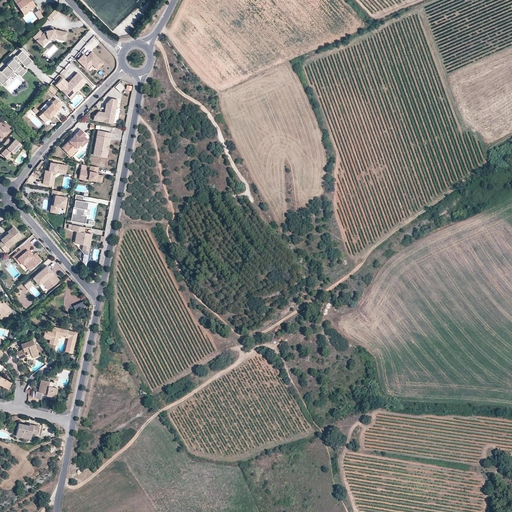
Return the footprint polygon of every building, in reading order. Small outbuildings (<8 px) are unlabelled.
[(23,0),(22,1),(20,0),(13,0),(23,14),(29,10),(28,8),(35,4),(32,0),(23,0)] [(55,8),(46,16),(52,22),(60,13),(55,8)] [(39,10),(35,13),(39,20),(43,17),(39,10)] [(34,38),(38,41),(40,38),(45,43),(48,39),(56,37),(56,38),(66,41),(68,32),(54,29),(51,30),(46,31),(44,34),(40,31),(34,38)] [(45,43),(43,46),(43,47),(48,41),(56,38),(56,37),(48,39),(45,43)] [(19,59),(23,63),(29,57),(23,51),(17,57),(16,56),(7,65),(8,66),(2,72),(1,71),(0,72),(0,82),(3,85),(9,79),(8,78),(16,69),(19,73),(23,68),(18,63),(17,63),(16,62),(19,59)] [(93,51),(90,55),(91,56),(89,58),(88,57),(85,54),(78,60),(88,69),(93,64),(98,69),(105,63),(93,51)] [(29,57),(23,63),(28,67),(33,62),(29,57)] [(77,88),(79,90),(86,83),(77,74),(68,84),(62,79),(56,85),(69,97),(77,88)] [(124,88),(119,83),(115,87),(120,92),(124,88)] [(42,112),(48,119),(61,106),(55,99),(42,112)] [(102,117),(101,115),(97,111),(92,116),(92,120),(111,124),(116,100),(110,99),(104,104),(107,109),(106,110),(107,111),(102,117)] [(48,119),(42,112),(38,116),(44,122),(48,119)] [(0,136),(3,138),(9,131),(0,123),(0,136)] [(82,131),(80,129),(61,148),(69,155),(71,154),(73,156),(78,151),(77,150),(81,146),(82,147),(85,144),(82,141),(85,138),(87,136),(82,131)] [(92,155),(102,157),(103,153),(105,151),(106,144),(105,142),(106,137),(110,138),(111,133),(97,131),(92,155)] [(9,138),(5,143),(8,147),(8,148),(7,150),(6,149),(2,154),(6,156),(9,153),(10,153),(12,151),(13,153),(21,144),(15,138),(12,142),(9,138)] [(50,185),(51,181),(50,180),(51,171),(54,170),(64,171),(65,164),(50,161),(47,164),(46,169),(43,169),(40,183),(50,185)] [(94,174),(95,166),(88,165),(87,170),(78,168),(76,177),(80,178),(85,179),(85,178),(99,181),(100,175),(94,174)] [(50,180),(51,181),(53,173),(55,172),(63,173),(64,171),(54,170),(51,171),(50,180)] [(62,192),(53,190),(52,194),(53,194),(55,195),(52,212),(58,213),(59,207),(64,208),(66,197),(62,196),(62,192)] [(82,195),(74,194),(72,208),(75,209),(74,213),(71,212),(70,220),(84,223),(85,215),(82,214),(85,201),(81,200),(82,195)] [(85,226),(72,224),(69,223),(68,228),(72,229),(71,230),(77,231),(75,243),(84,244),(83,249),(89,250),(90,240),(89,240),(89,238),(91,238),(92,233),(84,232),(85,226)] [(2,243),(0,245),(0,247),(5,254),(9,250),(8,249),(21,237),(15,230),(9,235),(8,234),(1,241),(2,242),(2,243)] [(27,240),(18,247),(21,251),(16,254),(20,259),(18,261),(21,264),(22,266),(23,264),(28,269),(32,266),(34,268),(41,261),(35,253),(31,257),(31,255),(28,252),(27,251),(32,246),(27,240)] [(20,259),(16,254),(12,258),(19,266),(21,264),(18,261),(20,259)] [(46,267),(34,277),(40,284),(46,291),(56,283),(49,275),(51,274),(46,267)] [(58,281),(51,274),(49,275),(56,283),(58,281)] [(40,284),(34,277),(31,279),(37,286),(40,284)] [(0,311),(0,312),(1,311),(5,314),(10,309),(1,300),(0,301),(0,300),(0,311)] [(75,310),(85,306),(83,301),(73,304),(75,310)] [(72,344),(75,332),(63,329),(63,331),(55,329),(56,328),(53,327),(49,345),(57,346),(59,336),(70,339),(66,352),(72,353),(74,345),(72,344)] [(31,356),(38,354),(33,340),(21,344),(23,350),(15,352),(18,360),(25,357),(24,354),(30,352),(31,355),(31,356)] [(7,378),(3,385),(8,388),(12,380),(7,378)] [(49,386),(50,383),(41,381),(38,392),(35,392),(33,399),(40,401),(42,394),(43,390),(48,391),(47,395),(55,397),(57,388),(53,387),(49,386)] [(16,437),(23,438),(24,436),(32,438),(34,433),(38,434),(40,427),(30,424),(30,426),(19,423),(16,437)]
